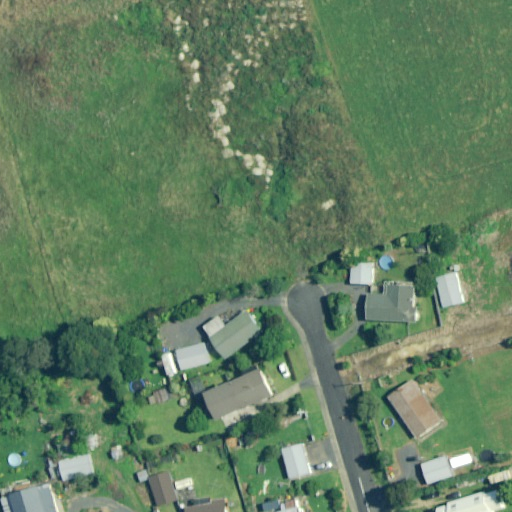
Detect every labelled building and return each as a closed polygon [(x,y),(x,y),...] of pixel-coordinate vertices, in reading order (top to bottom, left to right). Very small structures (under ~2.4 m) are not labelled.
[(375,264),(354,264),(354,285),(375,285),(375,264)] [(465,303),(457,273),(437,278),(444,308),(465,303)] [(417,288),(391,286),(390,296),(371,295),(369,321),(415,323),(417,288)] [(229,315),(227,312),(205,328),(227,359),(264,333),(244,305),(229,315)] [(211,363),(206,343),(178,350),(183,370),(211,363)] [(275,397),(263,369),(208,394),(220,422),(275,397)] [(444,422),(416,381),(391,398),(419,439),(444,422)] [(168,400),(165,390),(149,395),(152,405),(168,400)] [(11,422),(5,409),(0,411),(0,426),(0,427),(11,422)] [(289,418),(274,422),(277,433),(291,430),(289,418)] [(250,448),(246,436),(228,441),(232,453),(250,448)] [(312,474),(305,444),(284,450),(292,479),(312,474)] [(229,462),(225,447),(208,451),(211,466),(229,462)] [(94,472),(88,449),(60,457),(66,480),(94,472)] [(456,477),(449,457),(424,465),(430,485),(456,477)] [(180,501),(171,473),(152,479),(160,507),(180,501)] [(61,511),(53,484),(14,495),(18,511),(61,511)] [(154,507),(149,487),(141,489),(145,509),(154,507)] [(497,511),(507,509),(502,490),(441,508),(442,511),(497,511)] [(212,502),(211,498),(197,500),(198,507),(188,508),(188,511),(229,511),(228,499),(212,502)] [(303,511),(303,508),(301,500),(282,504),(284,511),(303,511)]
